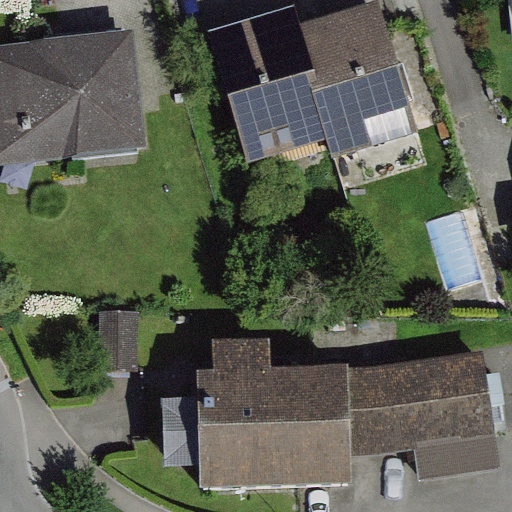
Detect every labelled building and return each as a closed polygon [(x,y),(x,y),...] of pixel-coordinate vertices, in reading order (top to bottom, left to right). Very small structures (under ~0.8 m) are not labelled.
[(511,0),(496,0),(499,43),(511,42),(511,0)] [(302,36),(320,96),(310,99),(314,110),(327,151),(332,167),(333,169),(419,142),(412,119),(401,83),(379,12),(302,36)] [(310,99),(320,96),(302,36),(295,16),(209,43),(232,115),(250,175),(266,170),(297,160),(327,151),(314,110),(310,99)] [(122,41),(0,50),(0,168),(132,158),(122,41)] [(200,385),(171,387),(181,498),(339,484),(336,456),(418,449),(420,468),(498,461),(488,354),(332,369),(258,375),(256,352),(198,357),(200,385)]
